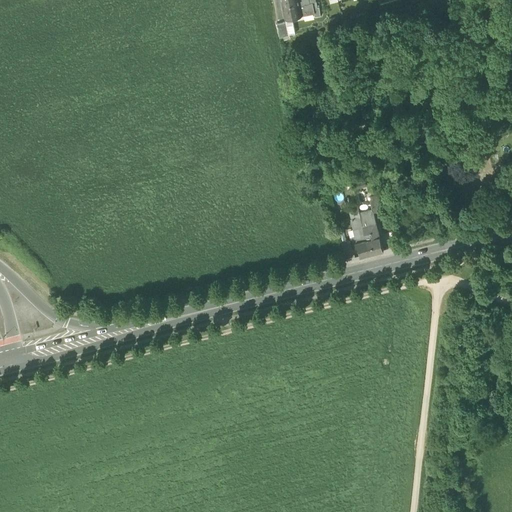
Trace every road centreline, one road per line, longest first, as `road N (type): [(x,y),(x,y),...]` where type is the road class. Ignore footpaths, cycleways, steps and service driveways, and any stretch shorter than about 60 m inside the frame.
road 1 (track): [(0,391),(435,280)]
road 2 (primary): [(119,333),(511,235)]
road 3 (track): [(411,511),(435,280),(450,280)]
road 4 (motorway): [(119,333),(55,318),(0,271)]
